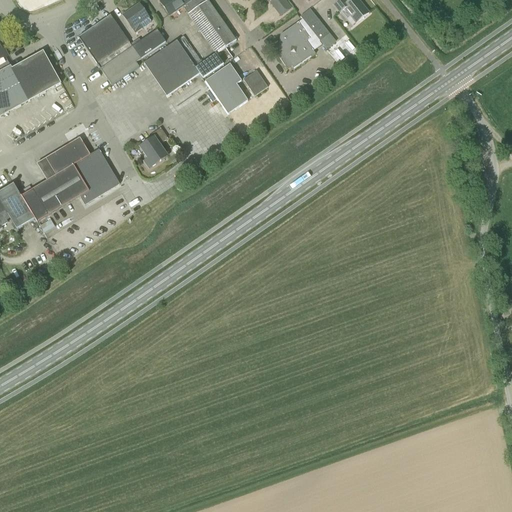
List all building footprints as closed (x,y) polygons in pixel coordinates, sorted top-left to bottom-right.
[(169,17),(182,7),(216,56),(236,42),(206,0),(192,0),(191,2),(189,0),(163,0),(159,3),(168,15),(169,17)] [(292,9),(284,0),(273,0),(269,4),(281,18),(292,9)] [(345,0),(338,0),(333,5),(340,13),(345,10),(356,24),(369,14),(357,0),(350,0),(348,2),(345,0)] [(140,7),(137,6),(122,17),(132,30),(135,34),(150,24),(151,22),(140,7)] [(300,18),(319,42),(329,34),(310,10),(300,18)] [(136,64),(140,61),(132,48),(110,17),(87,33),(84,48),(97,66),(99,64),(102,68),(100,70),(111,87),(138,68),(136,64)] [(294,70),(315,55),(307,42),(310,40),(298,23),(280,36),(277,55),(287,70),(291,67),(294,70)] [(157,31),(132,48),(140,61),(165,43),(157,31)] [(195,69),(202,65),(183,37),(177,42),(168,48),(144,65),(166,98),(199,75),(195,69)] [(0,72),(10,67),(7,62),(5,61),(4,59),(7,57),(3,50),(1,51),(0,49),(0,72)] [(10,67),(0,72),(0,118),(61,85),(43,52),(11,69),(10,67)] [(223,66),(216,55),(202,65),(195,69),(199,75),(203,80),(223,66)] [(227,116),(248,102),(236,86),(241,82),(230,65),(205,82),(227,116)] [(254,97),(267,88),(256,72),(243,81),(254,97)] [(159,146),(168,140),(160,129),(148,138),(150,141),(139,148),(147,160),(144,162),(149,170),(167,157),(159,146)] [(85,207),(119,186),(98,151),(90,156),(79,139),(36,165),(47,182),(26,195),(41,221),(80,198),(85,207)] [(13,185),(0,193),(0,203),(9,219),(16,231),(34,220),(21,198),(13,185)] [(0,230),(3,229),(0,224),(9,219),(0,203),(0,230)]
